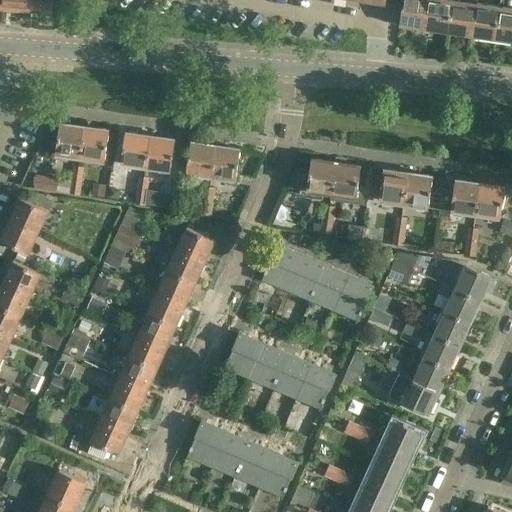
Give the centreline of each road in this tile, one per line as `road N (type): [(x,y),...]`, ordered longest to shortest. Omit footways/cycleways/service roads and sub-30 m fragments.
road 1 (residential): [(129,511),(292,126),(297,70)]
road 2 (residential): [(380,77),(379,27),(202,0)]
road 3 (tertiary): [(71,53),(297,70)]
road 4 (residential): [(452,477),(511,348)]
road 5 (tertiary): [(380,77),(511,88)]
